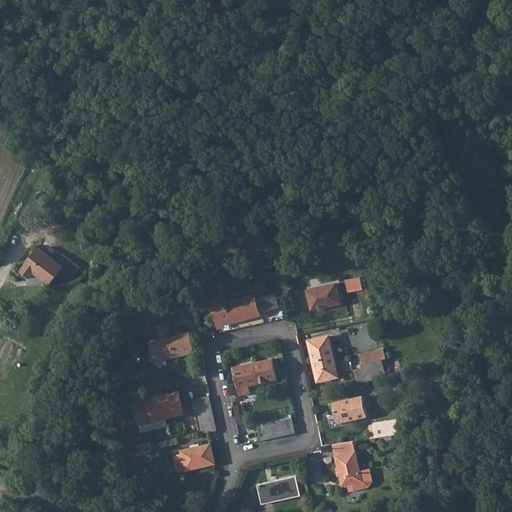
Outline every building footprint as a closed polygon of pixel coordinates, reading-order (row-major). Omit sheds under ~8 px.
[(271,235),(273,242),(276,257),(283,256),(278,234),(271,235)] [(262,242),(267,259),(276,257),(273,242),(272,242),(265,244),(265,241),(262,242)] [(63,265),(57,261),(39,247),(21,271),(30,278),(34,272),(50,284),(57,274),(66,280),(77,265),(68,259),(63,265)] [(202,257),(201,250),(191,252),(193,258),(202,257)] [(63,265),(68,259),(62,254),(57,261),(63,265)] [(77,265),(66,280),(68,282),(79,267),(77,265)] [(122,280),(119,290),(126,291),(128,282),(122,280)] [(341,303),(337,283),(307,289),(311,310),(341,303)] [(131,293),(130,296),(118,293),(114,308),(129,312),(134,293),(131,293)] [(231,322),(260,314),(255,295),(226,302),(224,295),(211,299),(218,326),(223,324),(222,319),(230,317),(231,322)] [(190,332),(171,336),(168,324),(158,326),(161,338),(151,340),(153,351),(149,352),(151,361),(155,360),(155,361),(166,358),(195,352),(190,332)] [(338,376),(329,336),(309,340),(318,381),(338,376)] [(384,349),(360,354),(362,364),(382,359),(386,359),(384,349)] [(277,379),(273,359),(253,363),(253,366),(245,367),(245,365),(234,367),(240,395),(251,393),(249,385),(277,379)] [(363,370),(365,382),(386,377),(382,359),(362,364),(363,370)] [(354,372),(356,383),(365,382),(363,370),(354,372)] [(179,392),(134,402),(139,423),(184,413),(179,392)] [(201,397),(193,399),(194,406),(210,402),(209,395),(201,397)] [(337,423),(367,416),(363,396),(333,402),(337,423)] [(196,412),(196,413),(212,409),(210,402),(194,406),(196,412)] [(197,417),(198,420),(214,416),(212,409),(196,413),(197,417)] [(198,423),(199,427),(215,423),(214,416),(198,420),(198,423)] [(417,425),(416,416),(408,417),(410,427),(417,425)] [(292,417),(289,418),(285,419),(289,434),(296,433),(292,417)] [(282,436),(289,434),(285,419),(281,420),(278,420),(282,436)] [(374,423),(374,426),(376,437),(399,434),(397,420),(397,419),(374,423)] [(399,434),(407,432),(404,419),(397,420),(399,434)] [(274,421),(271,422),(275,437),(282,436),(278,420),(274,421)] [(169,421),(147,422),(147,429),(169,428),(169,421)] [(422,424),(419,425),(420,430),(427,429),(434,428),(433,421),(422,423),(422,424)] [(268,439),(275,437),(271,422),(266,423),(264,423),(268,439)] [(217,430),(215,423),(199,427),(200,430),(201,434),(208,432),(217,430)] [(261,440),(268,439),(264,423),(257,425),(259,431),(261,440)] [(150,442),(122,448),(124,458),(152,452),(150,442)] [(215,463),(211,443),(181,450),(182,453),(173,455),(177,472),(215,463)] [(360,471),(354,445),(334,448),(342,486),(352,483),(354,491),(370,487),(373,481),(370,468),(360,471)] [(301,496),(297,475),(277,480),(277,482),(269,484),(268,481),(258,484),(262,504),(301,496)]
